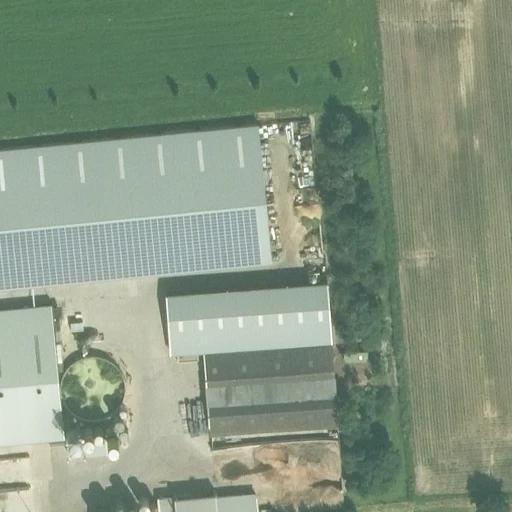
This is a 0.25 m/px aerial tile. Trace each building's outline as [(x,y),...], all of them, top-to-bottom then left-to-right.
[(253,125),(0,148),(0,286),(266,261),(253,125)] [(170,351),(202,349),(330,339),(326,279),(166,290),(170,351)] [(51,300),(0,305),(0,439),(63,434),(51,300)] [(330,339),(202,349),(205,386),(334,377),(330,339)] [(334,387),(206,397),(208,435),(338,426),(334,387)] [(257,511),(256,493),(216,497),(215,490),(157,496),(159,511),(257,511)]
